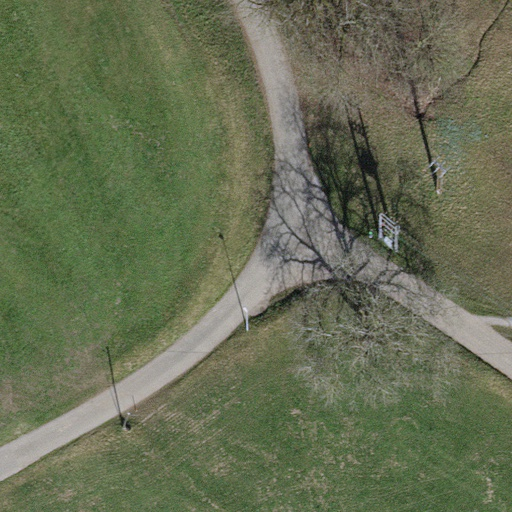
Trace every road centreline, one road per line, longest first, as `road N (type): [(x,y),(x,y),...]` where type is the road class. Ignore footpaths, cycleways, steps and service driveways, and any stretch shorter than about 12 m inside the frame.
road 1 (unclassified): [(284,226),(252,287),(191,349),(0,464)]
road 2 (unclassified): [(511,359),(377,271),(284,226)]
road 3 (unclassified): [(246,0),(288,115),(293,170),(284,226)]
